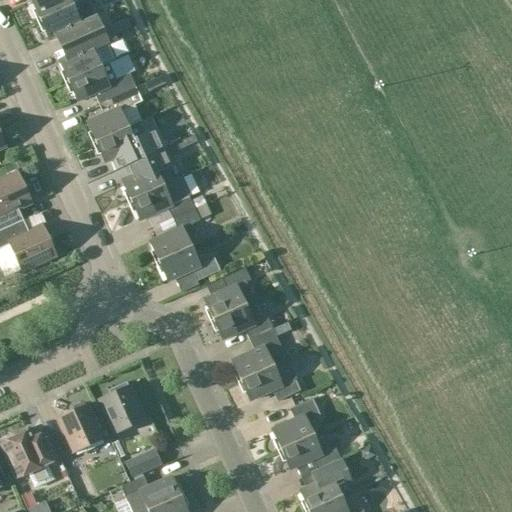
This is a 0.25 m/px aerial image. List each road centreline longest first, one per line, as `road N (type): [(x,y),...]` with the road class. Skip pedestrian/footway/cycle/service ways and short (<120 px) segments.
road 1 (residential): [(0,40),(104,270),(94,301)]
road 2 (residential): [(94,301),(164,326),(175,338),(254,511)]
road 3 (residential): [(94,301),(77,351),(0,386)]
